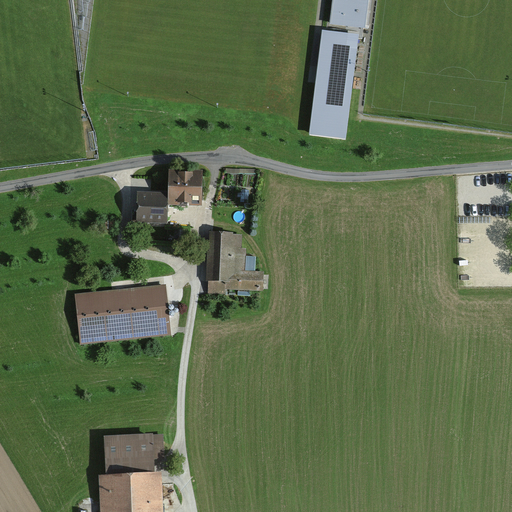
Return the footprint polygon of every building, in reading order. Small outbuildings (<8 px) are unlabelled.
[(333,0),(330,25),(365,29),(369,0),(333,0)] [(324,35),(312,132),(343,136),(356,39),(324,35)] [(176,193),(144,191),(143,224),(175,226),(176,203),(206,204),(208,175),(177,174),(176,193)] [(246,235),(216,234),(214,291),(267,293),(267,274),(245,273),(246,235)] [(168,288),(81,297),(87,344),(173,334),(168,288)] [(165,511),(161,438),(109,441),(111,479),(103,480),(104,511),(165,511)]
